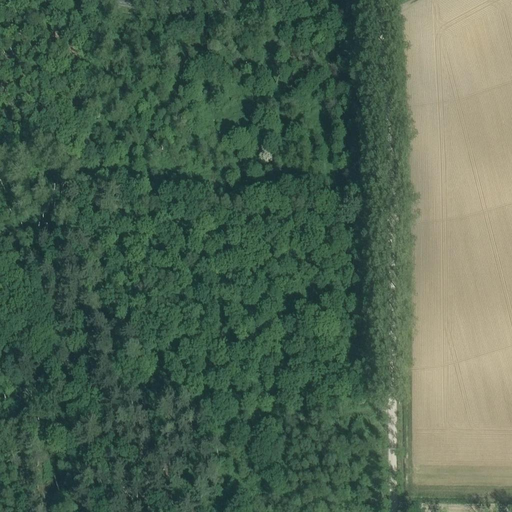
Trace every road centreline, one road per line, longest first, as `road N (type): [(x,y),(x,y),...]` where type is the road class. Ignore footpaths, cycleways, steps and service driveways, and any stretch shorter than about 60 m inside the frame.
road 1 (track): [(379,0),(394,412)]
road 2 (tertiary): [(114,0),(223,7),(288,0)]
road 3 (track): [(392,508),(511,509)]
